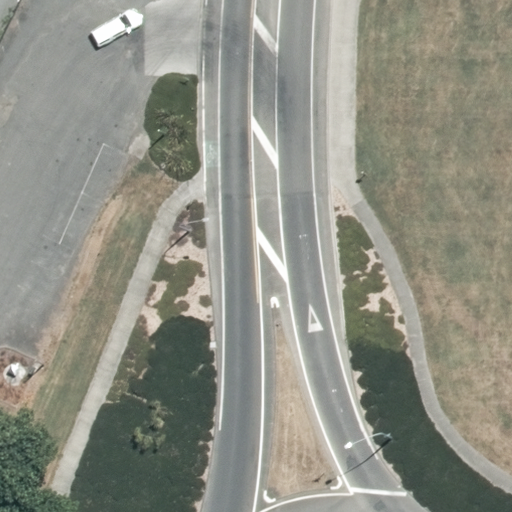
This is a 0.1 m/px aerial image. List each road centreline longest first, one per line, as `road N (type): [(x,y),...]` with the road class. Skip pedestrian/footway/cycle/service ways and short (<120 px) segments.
road 1 (secondary): [(267,227),(310,303),(334,394),(385,511)]
road 2 (secondary): [(228,511),(245,311),(267,227)]
road 3 (secondary): [(267,227),(270,0)]
